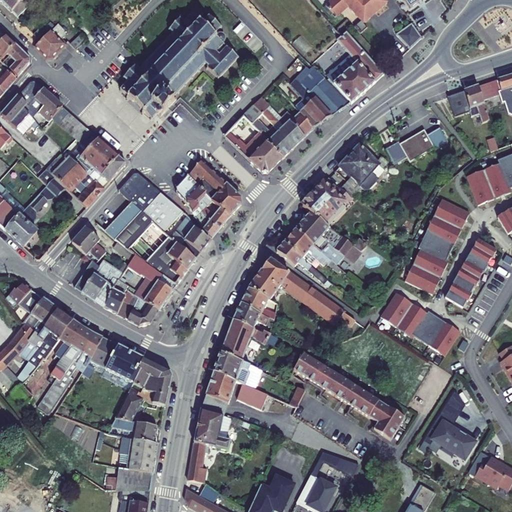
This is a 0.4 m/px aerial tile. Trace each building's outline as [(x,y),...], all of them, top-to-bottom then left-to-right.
[(0,0),(0,3),(10,14),(12,13),(17,18),(32,4),(27,0),(0,0)] [(354,29),(360,35),(367,29),(363,25),(370,19),(366,15),(371,11),(375,15),(386,4),(382,0),(340,0),(339,0),(333,0),(325,9),(332,16),(333,15),(336,18),(347,8),(360,23),(354,29)] [(394,0),(396,3),(400,0),(403,0),(410,9),(423,0),(394,0)] [(149,120),(151,121),(152,121),(153,121),(154,120),(153,118),(156,115),(160,118),(177,100),(174,97),(177,94),(178,95),(180,93),(179,92),(184,86),(185,87),(187,85),(186,84),(191,79),(192,80),(194,78),(193,77),(197,72),(199,73),(201,71),(200,70),(205,65),(208,68),(206,68),(206,71),(208,71),(217,79),(217,80),(220,80),(220,79),(237,61),(239,61),(239,58),(237,58),(223,45),(225,42),(225,39),(224,36),(221,35),(217,35),(216,34),(219,29),(221,29),(221,26),(219,26),(211,18),(212,17),(210,15),(209,16),(208,15),(207,17),(208,18),(204,22),(202,21),(203,17),(202,15),(199,13),(196,13),(194,14),(193,13),(191,15),(192,16),(186,22),(183,20),(183,18),(181,18),(180,20),(171,29),(170,29),(170,31),(171,31),(174,34),(169,40),(168,39),(167,41),(167,42),(162,47),(161,46),(159,48),(160,49),(155,54),(154,54),(152,55),(153,56),(148,62),(147,61),(145,63),(146,64),(140,69),(138,67),(138,65),(135,65),(135,66),(125,76),(123,76),(123,78),(125,79),(128,82),(122,89),(120,88),(119,89),(120,90),(119,91),(121,93),(122,92),(128,97),(126,99),(128,101),(130,99),(143,112),(141,114),(143,115),(145,114),(150,119),(149,120)] [(46,38),(35,48),(47,60),(51,60),(66,45),(61,40),(66,36),(65,30),(60,25),(46,38)] [(410,51),(423,39),(412,25),(396,37),(410,51)] [(15,46),(0,31),(0,62),(1,62),(15,46)] [(38,31),(28,41),(35,48),(46,38),(38,31)] [(306,62),(317,55),(305,34),(294,41),(306,62)] [(347,34),(341,39),(336,42),(351,58),(357,65),(353,69),(347,62),(346,61),(327,79),(351,106),(385,76),(347,34)] [(76,52),(88,41),(82,36),(70,47),(76,52)] [(30,61),(15,46),(1,62),(4,66),(9,71),(18,78),(29,65),(30,61)] [(357,65),(351,58),(347,62),(353,69),(357,65)] [(302,101),(294,108),(299,114),(314,130),(341,112),(322,94),(331,87),(312,68),(309,71),(306,69),(289,86),(293,90),(295,92),(302,99),(302,101)] [(0,91),(4,94),(16,80),(7,72),(1,79),(0,78),(0,91)] [(511,76),(501,80),(478,88),(481,96),(493,92),(495,98),(508,94),(511,108),(511,107),(511,76)] [(30,83),(17,98),(26,106),(23,110),(32,119),(38,113),(49,123),(52,120),(62,108),(34,83),(30,83)] [(341,112),(349,105),(331,87),(322,94),(341,112)] [(481,96),(478,88),(464,92),(469,110),(470,113),(472,118),(479,115),(482,124),(489,122),(481,96)] [(469,110),(464,92),(447,98),(454,118),(470,113),(469,110)] [(17,98),(0,118),(22,136),(31,127),(35,130),(38,128),(32,119),(23,110),(26,106),(17,98)] [(270,108),(261,98),(253,107),(261,116),(272,128),(293,150),(314,130),(299,114),(293,120),(287,113),(281,119),(278,122),(266,111),(270,108)] [(282,160),(293,150),(272,128),(268,132),(257,120),(261,116),(253,107),(243,117),(263,138),(265,143),(282,160)] [(69,114),(62,108),(52,120),(59,126),(69,114)] [(278,122),(281,119),(270,108),(266,111),(278,122)] [(74,119),(69,114),(59,126),(64,130),(74,119)] [(243,117),(235,126),(241,132),(243,130),(255,142),(260,141),(263,138),(243,117)] [(86,129),(80,124),(70,135),(76,140),(86,129)] [(223,138),(230,145),(233,143),(235,144),(238,143),(241,142),(236,137),(241,132),(235,126),(223,138)] [(76,140),(82,145),(92,135),(86,129),(76,140)] [(440,129),(427,136),(434,149),(435,152),(448,144),(440,129)] [(12,141),(0,130),(0,152),(6,145),(7,146),(12,141)] [(56,135),(61,140),(65,136),(60,131),(56,135)] [(427,136),(424,131),(399,145),(402,152),(406,159),(409,164),(434,149),(427,136)] [(68,191),(87,209),(108,185),(101,178),(119,159),(92,135),(82,145),(66,161),(60,156),(47,171),(64,188),(68,191)] [(491,153),(498,151),(494,139),(487,141),(491,153)] [(267,175),(282,160),(265,143),(253,155),(241,142),(238,143),(235,144),(233,143),(230,145),(261,175),(267,175)] [(399,145),(398,143),(390,147),(395,156),(402,152),(399,145)] [(382,170),(387,165),(381,159),(376,164),(360,147),(338,169),(350,180),(362,191),(364,192),(369,192),(377,184),(377,180),(373,175),(379,168),(382,170)] [(395,156),(390,147),(385,150),(394,166),(406,159),(402,152),(395,156)] [(498,166),(510,190),(511,188),(511,155),(497,162),(498,166)] [(101,178),(108,185),(126,165),(119,159),(101,178)] [(219,210),(230,219),(242,206),(242,201),(203,164),(201,164),(188,178),(219,210)] [(0,172),(0,181),(11,170),(6,166),(0,172)] [(483,172),(494,200),(511,194),(510,190),(498,166),(483,172)] [(466,179),(477,207),(494,200),(483,172),(466,179)] [(133,175),(118,192),(122,196),(130,203),(147,183),(138,175),(133,175)] [(212,240),(218,233),(209,226),(211,223),(208,221),(219,210),(188,178),(176,190),(176,194),(181,200),(203,233),(212,240)] [(354,199),(359,195),(347,183),(337,194),(334,192),(337,189),(327,180),(302,207),(310,215),(325,226),(345,205),(346,206),(353,198),(354,199)] [(347,183),(359,195),(362,191),(350,180),(347,183)] [(188,219),(147,183),(130,203),(131,204),(140,213),(151,222),(169,239),(196,261),(210,243),(195,230),(188,219)] [(0,228),(4,232),(5,232),(19,217),(0,200),(0,197),(4,193),(0,188),(0,228)] [(51,192),(56,197),(59,193),(55,188),(51,192)] [(56,197),(59,200),(68,191),(64,188),(59,193),(56,197)] [(45,190),(36,198),(48,210),(56,201),(45,190)] [(59,200),(78,219),(87,209),(68,191),(59,200)] [(433,217),(461,231),(469,215),(441,201),(433,217)] [(177,287),(196,261),(169,239),(151,222),(140,213),(131,204),(105,233),(118,243),(126,250),(135,257),(174,285),(177,287)] [(218,233),(230,219),(219,210),(208,221),(211,223),(209,226),(218,233)] [(511,210),(497,219),(508,236),(511,233),(511,210)] [(352,246),(325,226),(310,215),(295,231),(336,266),(345,256),(352,246)] [(19,217),(5,232),(22,249),(36,233),(19,217)] [(433,217),(425,234),(453,246),(461,231),(433,217)] [(104,245),(85,229),(78,237),(101,258),(105,254),(100,249),(104,245)] [(338,274),(341,271),(336,266),(295,231),(284,244),(306,263),(312,257),(320,263),(322,261),(338,274)] [(425,234),(417,250),(420,251),(446,262),(453,246),(425,234)] [(101,258),(78,237),(71,245),(90,261),(93,258),(98,262),(101,258)] [(361,252),(366,247),(357,241),(353,247),(361,252)] [(478,242),(470,256),(487,266),(496,253),(478,242)] [(126,250),(118,243),(113,249),(131,263),(135,257),(126,250)] [(328,282),(306,263),(284,244),(276,253),(294,268),(298,264),(324,286),(328,282)] [(420,251),(412,267),(440,280),(448,263),(446,262),(420,251)] [(487,266),(470,256),(461,270),(479,280),(488,267),(487,266)] [(158,314),(172,293),(170,291),(174,285),(135,257),(131,263),(129,266),(123,275),(122,276),(132,282),(150,294),(147,298),(130,286),(129,288),(127,292),(138,300),(158,314)] [(355,323),(269,261),(248,290),(267,301),(268,301),(279,286),(281,283),(287,287),(285,290),(335,325),(339,319),(351,327),(355,323)] [(95,266),(91,262),(89,266),(97,271),(98,268),(95,266)] [(102,262),(98,268),(118,281),(122,276),(123,275),(118,272),(102,262)] [(123,275),(129,266),(124,263),(118,272),(123,275)] [(89,266),(75,289),(104,309),(118,281),(98,268),(97,271),(89,266)] [(412,267),(404,282),(432,296),(440,280),(412,267)] [(479,280),(461,270),(453,284),(470,294),(479,281),(479,280)] [(118,281),(129,288),(130,286),(132,282),(122,276),(118,281)] [(134,308),(138,300),(127,292),(129,288),(118,281),(104,309),(117,316),(123,303),(131,306),(134,308)] [(470,294),(453,284),(452,285),(453,286),(444,300),(462,310),(472,295),(470,294)] [(15,292),(5,301),(11,308),(14,311),(18,307),(32,293),(23,286),(17,293),(15,292)] [(267,301),(248,290),(241,304),(260,315),(267,301)] [(31,316),(43,301),(32,293),(18,307),(31,316)] [(380,318),(396,329),(411,305),(396,295),(380,318)] [(150,325),(158,314),(138,300),(134,308),(127,322),(138,328),(150,325)] [(25,324),(25,327),(39,337),(58,311),(43,301),(31,316),(27,321),(25,324)] [(117,316),(124,320),(131,306),(123,303),(117,316)] [(260,315),(241,304),(233,321),(253,330),(257,322),(265,326),(269,319),(265,317),(260,315)] [(396,329),(412,340),(413,338),(427,315),(411,305),(396,329)] [(36,369),(38,367),(44,360),(45,360),(51,353),(59,343),(73,322),(58,311),(39,337),(25,327),(10,347),(20,355),(20,356),(36,369)] [(266,312),(265,317),(269,319),(274,320),(275,313),(266,312)] [(413,338),(429,348),(444,323),(428,313),(427,315),(413,338)] [(166,320),(170,323),(174,317),(170,314),(166,320)] [(292,347),(293,344),(279,336),(278,339),(263,332),(262,334),(253,330),(233,321),(220,354),(242,363),(252,337),(272,350),(275,343),(282,347),(285,342),(292,347)] [(83,329),(73,322),(59,343),(51,353),(62,361),(56,369),(57,370),(52,377),(58,381),(38,410),(49,417),(73,382),(70,380),(76,368),(76,365),(94,335),(83,329)] [(429,348),(444,358),(460,334),(444,323),(429,348)] [(70,380),(73,382),(76,384),(88,367),(91,362),(103,340),(94,335),(76,365),(76,368),(70,380)] [(144,361),(103,340),(91,362),(134,386),(141,373),(138,371),(144,361)] [(289,351),(292,347),(285,342),(282,347),(289,351)] [(10,347),(0,356),(0,369),(3,373),(7,369),(20,356),(20,355),(10,347)] [(511,347),(498,355),(503,362),(511,356),(511,347)] [(242,363),(220,354),(213,373),(236,383),(245,386),(250,374),(247,371),(249,367),(242,363)] [(405,420),(303,356),(293,372),(379,426),(375,431),(391,441),(405,420)] [(499,364),(508,378),(511,375),(511,356),(503,362),(499,364)] [(170,373),(144,361),(138,371),(141,373),(134,386),(134,387),(142,391),(140,395),(139,394),(136,399),(142,401),(149,405),(157,407),(166,409),(172,378),(170,373)] [(91,362),(88,367),(132,390),(134,387),(134,386),(91,362)] [(0,382),(13,395),(22,385),(13,377),(14,376),(7,369),(3,373),(0,369),(0,382)] [(236,383),(213,373),(211,381),(233,390),(236,383)] [(223,417),(233,390),(211,381),(201,412),(223,417)] [(22,385),(13,395),(18,402),(25,407),(33,398),(22,385)] [(261,411),(267,396),(245,386),(243,386),(237,401),(261,411)] [(305,392),(297,388),(289,406),(297,409),(305,392)] [(139,394),(132,390),(115,420),(131,423),(142,401),(136,399),(139,394)] [(464,462),(475,444),(465,437),(466,436),(460,432),(459,433),(450,428),(463,406),(457,395),(454,393),(423,443),(430,447),(432,443),(439,448),(441,449),(440,451),(453,459),(455,456),(464,462)] [(160,414),(164,415),(166,409),(157,407),(157,411),(160,411),(160,414)] [(229,419),(201,412),(194,440),(187,483),(203,486),(203,485),(206,470),(203,469),(206,448),(228,453),(231,442),(227,441),(232,420),(229,419)] [(112,437),(154,445),(157,428),(131,423),(115,420),(108,436),(112,437)] [(251,425),(240,421),(238,425),(249,430),(251,425)] [(100,433),(96,452),(100,452),(102,445),(105,435),(100,433)] [(131,456),(155,460),(157,446),(154,445),(112,437),(111,445),(120,447),(119,456),(130,458),(131,456)] [(430,447),(423,443),(418,452),(424,456),(428,450),(435,455),(439,448),(432,443),(430,447)] [(322,452),(297,501),(308,507),(306,510),(309,511),(321,511),(322,511),(323,511),(331,495),(330,494),(333,490),(322,485),(323,483),(315,478),(320,467),(350,478),(357,465),(322,452)] [(119,471),(153,476),(155,460),(131,456),(130,458),(130,465),(120,464),(119,469),(119,471)] [(499,486),(509,491),(511,485),(511,470),(509,469),(508,470),(490,459),(485,467),(482,465),(475,476),(497,489),(499,486)] [(121,493),(150,493),(153,476),(119,471),(117,480),(116,493),(121,493)] [(108,478),(106,493),(116,493),(117,480),(108,478)] [(260,486),(248,511),(270,511),(271,511),(273,511),(281,511),(293,486),(275,478),(269,491),(260,486)] [(203,486),(187,483),(184,500),(188,508),(194,511),(224,511),(216,507),(221,496),(203,485),(203,486)] [(424,490),(417,503),(429,510),(437,498),(424,490)] [(147,511),(150,497),(120,496),(120,502),(121,503),(120,511),(147,511)] [(428,511),(429,510),(417,503),(411,511),(428,511)]
